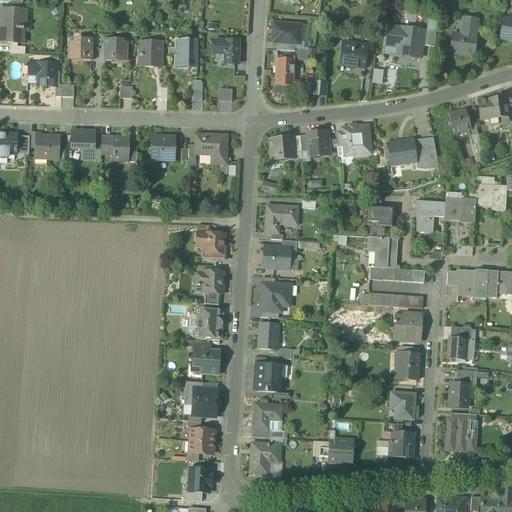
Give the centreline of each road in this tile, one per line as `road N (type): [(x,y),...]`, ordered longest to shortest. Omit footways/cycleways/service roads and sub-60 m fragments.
road 1 (residential): [(226,501),(245,220)]
road 2 (residential): [(253,125),(404,106),(511,76)]
road 3 (residential): [(0,116),(253,125)]
road 4 (residential): [(0,212),(245,220)]
road 5 (track): [(0,491),(226,501)]
road 6 (residential): [(436,264),(426,475)]
road 7 (residential): [(226,501),(426,475)]
road 8 (residential): [(253,125),(260,0)]
